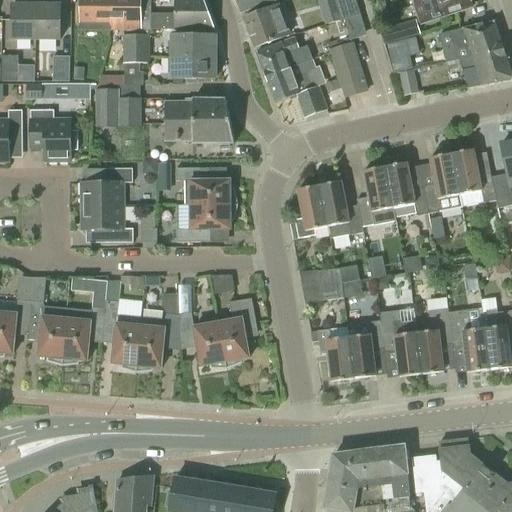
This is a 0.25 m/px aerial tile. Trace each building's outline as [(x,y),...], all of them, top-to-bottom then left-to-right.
[(98,31),(111,32),(111,0),(80,0),(81,31),(98,31)] [(122,32),(122,36),(135,37),(149,37),(148,37),(148,34),(151,34),(151,32),(150,32),(150,16),(151,16),(151,3),(141,3),(141,0),(111,0),(111,32),(122,32)] [(176,0),(176,16),(151,16),(150,16),(150,32),(151,32),(151,29),(214,29),(203,0),(176,0)] [(236,0),(241,13),(274,1),(273,0),(236,0)] [(383,0),(373,3),(377,17),(388,13),(384,0),(383,0)] [(433,0),(413,7),(419,26),(473,9),(469,0),(433,0)] [(12,41),(36,41),(37,6),(12,6),(12,41)] [(37,6),(36,41),(60,41),(60,6),(37,6)] [(244,19),(255,49),(285,38),(274,8),(244,19)] [(380,32),(385,46),(420,35),(416,21),(380,32)] [(469,48),(473,59),(503,52),(494,24),(465,30),(439,37),(443,51),(455,48),(456,51),(469,48)] [(101,77),(99,85),(143,85),(143,74),(140,74),(140,65),(150,65),(150,58),(137,59),(135,37),(122,36),(123,65),(124,65),(124,77),(101,77)] [(172,37),(173,58),(215,57),(215,36),(172,37)] [(149,37),(135,37),(137,59),(150,58),(150,37),(149,37)] [(257,54),(267,80),(291,70),(287,58),(300,54),(295,40),(257,54)] [(388,47),(391,60),(410,54),(407,42),(388,47)] [(367,93),(353,45),(331,52),(346,99),(367,93)] [(511,77),(503,52),(473,59),(477,69),(463,72),(468,89),(482,86),(482,87),(511,80),(511,77)] [(2,57),(1,71),(1,83),(18,83),(35,83),(35,73),(18,73),(18,57),(2,57)] [(215,57),(173,58),(173,80),(216,80),(215,57)] [(53,58),(53,83),(69,83),(69,58),(53,58)] [(74,80),(84,81),(85,69),(74,68),(74,80)] [(291,70),(267,80),(276,104),(296,96),(305,120),(327,111),(319,88),(326,85),(320,68),(294,78),(291,70)] [(415,72),(399,75),(404,98),(419,95),(415,72)] [(143,85),(99,85),(98,86),(120,87),(120,92),(97,92),(96,128),(140,129),(140,87),(143,87),(143,85)] [(26,86),(26,101),(50,101),(50,86),(26,86)] [(165,105),(166,124),(231,124),(226,102),(193,102),(194,105),(165,105)] [(9,122),(0,122),(0,163),(10,164),(9,139),(23,139),(23,112),(9,113),(9,122)] [(31,139),(45,139),(45,163),(71,163),(71,152),(79,152),(79,132),(71,132),(71,121),(55,122),(54,112),(31,112),(31,139)] [(231,124),(166,124),(166,142),(194,142),(194,146),(235,146),(231,124)] [(491,175),(496,203),(497,203),(498,209),(511,206),(511,197),(510,189),(511,188),(511,143),(501,145),(507,175),(492,179),(491,175)] [(474,152),(452,156),(462,208),(484,204),(484,205),(496,203),(491,175),(479,177),(474,152)] [(435,186),(424,188),(429,216),(462,209),(462,208),(452,156),(430,160),(435,186)] [(407,164),(385,169),(396,223),(396,218),(416,214),(417,218),(429,216),(424,188),(412,190),(407,164)] [(356,201),(358,207),(362,229),(363,229),(396,223),(385,169),(364,173),(369,199),(356,201)] [(191,183),(191,207),(237,207),(234,192),(231,192),(231,182),(202,182),(202,170),(177,170),(177,183),(191,183)] [(82,185),(82,208),(124,208),(124,185),(133,185),(133,171),(107,171),(107,185),(82,185)] [(342,183),(320,188),(328,229),(350,225),(352,236),(363,234),(362,229),(363,229),(362,229),(358,207),(347,209),(342,183)] [(328,229),(320,188),(298,192),(304,220),(295,222),(299,239),(298,239),(299,241),(316,237),(315,231),(328,229)] [(237,207),(191,207),(191,232),(177,232),(177,244),(203,244),(203,232),(231,232),(231,222),(234,221),(237,207)] [(124,208),(82,208),(83,232),(107,231),(107,245),(134,245),(134,231),(124,231),(124,208)] [(155,212),(141,221),(141,244),(157,244),(157,230),(155,230),(155,212)] [(409,271),(426,269),(425,256),(408,258),(409,271)] [(373,260),(377,277),(390,274),(386,257),(373,260)] [(319,273),(321,288),(342,286),(340,270),(319,273)] [(48,304),(52,279),(24,275),(21,300),(48,304)] [(125,281),(112,280),(111,298),(124,298),(125,281)] [(342,286),(321,288),(322,303),(344,300),(342,286)] [(126,287),(126,298),(147,299),(147,288),(126,287)] [(185,312),(196,312),(196,288),(184,288),(185,312)] [(433,310),(452,306),(451,298),(432,301),(433,310)] [(147,316),(147,301),(124,300),(123,315),(147,316)] [(233,322),(218,325),(227,370),(241,365),(240,362),(250,360),(245,332),(257,329),(252,301),(230,305),(233,322)] [(17,328),(29,329),(31,304),(18,302),(17,316),(0,314),(0,358),(4,358),(4,355),(14,356),(17,328)] [(123,370),(137,374),(141,328),(117,326),(119,304),(106,303),(105,311),(103,336),(115,337),(113,366),(123,367),(123,370)] [(31,304),(29,329),(42,330),(40,345),(39,359),(49,360),(49,363),(63,367),(67,321),(66,321),(67,310),(44,308),(44,305),(31,304)] [(91,335),(103,336),(105,311),(93,309),(91,323),(67,321),(63,367),(77,366),(78,362),(88,363),(91,335)] [(452,346),(449,314),(448,310),(428,313),(431,333),(417,335),(422,376),(444,374),(441,348),(452,346)] [(482,310),(449,314),(452,346),(453,350),(465,349),(468,375),(490,372),(483,313),(482,313),(482,310)] [(497,311),(483,313),(490,372),(511,369),(509,343),(511,342),(511,312),(497,314),(497,311)] [(400,312),(380,315),(381,323),(385,350),(384,350),(385,354),(397,353),(400,379),(422,376),(417,335),(415,324),(401,326),(400,312)] [(192,315),(179,318),(181,343),(196,340),(201,369),(211,367),(212,370),(227,370),(218,325),(195,329),(192,315)] [(162,370),(164,353),(165,342),(181,343),(179,318),(167,316),(166,322),(141,320),(141,328),(137,374),(152,373),(152,369),(162,370)] [(369,324),(348,327),(349,339),(354,381),(363,380),(376,378),(373,352),(384,350),(385,350),(381,323),(369,324)] [(354,381),(349,339),(331,341),(330,331),(318,333),(320,354),(328,353),(332,384),(354,381)] [(497,511),(498,511),(499,511),(511,511),(511,485),(508,486),(470,456),(468,441),(439,444),(442,463),(436,464),(435,458),(412,460),(416,496),(424,495),(426,511),(497,511)] [(382,496),(384,511),(415,511),(412,508),(410,498),(404,448),(363,453),(367,497),(382,496)] [(384,511),(382,496),(367,497),(363,453),(333,457),(324,510),(333,511),(384,511)] [(115,511),(145,511),(146,508),(150,508),(153,478),(118,482),(115,511)] [(169,492),(166,508),(170,508),(169,511),(196,511),(201,484),(175,479),(173,493),(169,492)] [(201,484),(196,511),(221,511),(225,488),(201,484)] [(97,511),(93,487),(76,489),(76,494),(66,496),(59,501),(61,504),(50,511),(97,511)] [(221,511),(247,511),(250,492),(225,488),(221,511)] [(250,492),(247,511),(277,511),(278,510),(274,510),(276,496),(250,492)]
